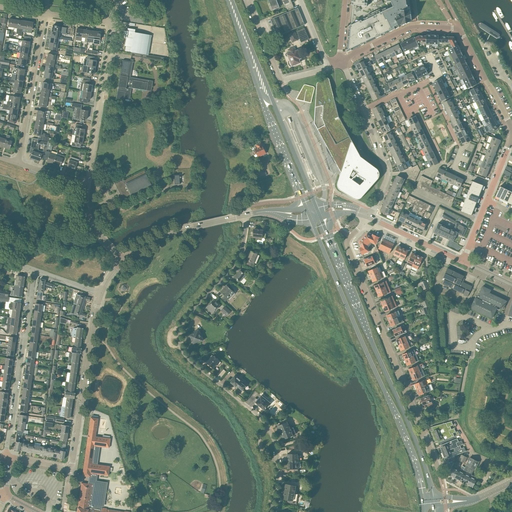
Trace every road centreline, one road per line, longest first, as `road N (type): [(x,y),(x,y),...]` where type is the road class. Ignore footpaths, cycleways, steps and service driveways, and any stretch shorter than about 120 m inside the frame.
road 1 (residential): [(270,511),(277,457),(269,428),(178,345),(187,315),(239,256),(244,215)]
road 2 (primary): [(311,220),(406,440),(424,503)]
road 3 (primary): [(433,496),(320,218)]
road 4 (residential): [(438,470),(347,244),(368,216)]
road 5 (primary): [(316,208),(230,0)]
road 6 (primary): [(227,0),(306,209)]
road 7 (residential): [(34,269),(5,457)]
road 8 (unclassified): [(70,468),(101,293)]
road 9 (unclassified): [(85,184),(109,21)]
road 10 (residential): [(18,164),(44,12)]
road 11 (unclassified): [(121,260),(177,230),(244,215)]
road 12 (residential): [(341,60),(411,27),(456,28)]
